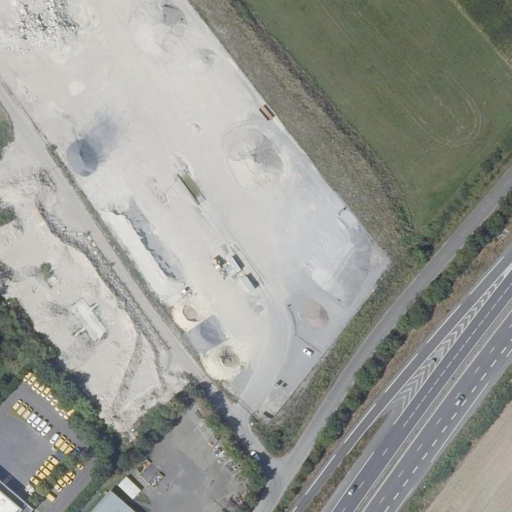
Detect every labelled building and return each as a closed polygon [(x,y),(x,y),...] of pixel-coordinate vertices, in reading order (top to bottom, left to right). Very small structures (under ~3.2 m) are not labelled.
[(128,214),(123,217),(129,228),(134,225),(128,214)] [(45,278),(51,286),(56,282),(50,274),(45,278)] [(76,305),(90,334),(114,322),(100,293),(76,305)] [(184,437),(190,425),(174,417),(168,429),(184,437)] [(10,482),(15,487),(26,475),(21,471),(10,482)] [(116,485),(132,499),(140,490),(125,475),(116,485)] [(0,489),(23,508),(28,502),(0,478),(0,489)] [(32,511),(35,508),(28,502),(23,508),(0,489),(0,511),(32,511)] [(134,511),(110,490),(90,511),(134,511)]
